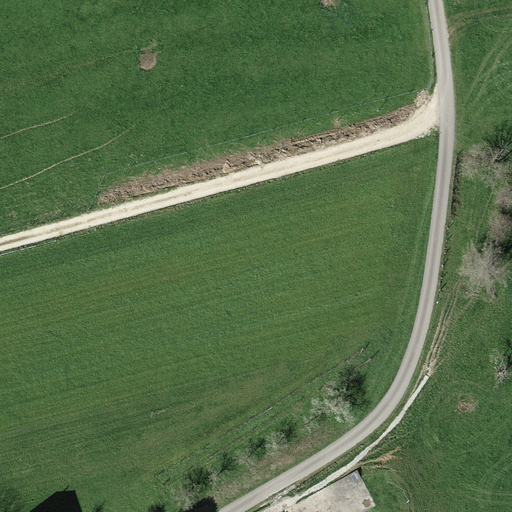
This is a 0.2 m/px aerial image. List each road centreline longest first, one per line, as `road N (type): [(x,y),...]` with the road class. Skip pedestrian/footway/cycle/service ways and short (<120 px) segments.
road 1 (track): [(227,511),(378,414),(404,368),(441,153),(446,69),(434,0)]
road 2 (track): [(444,103),(391,143),(0,247)]
